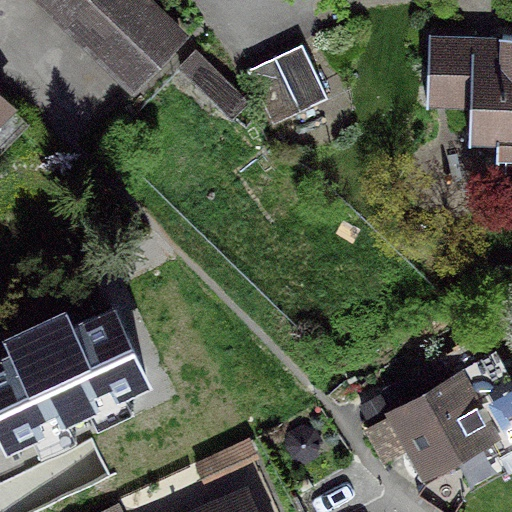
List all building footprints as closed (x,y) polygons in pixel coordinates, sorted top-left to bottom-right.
[(182,37),(142,0),(44,0),(134,88),(182,37)] [(470,138),(497,140),(498,179),(511,179),(511,34),(502,34),(501,60),(475,58),(476,36),(429,35),(427,102),(471,103),(470,138)] [(302,42),(248,68),(273,121),(328,96),(302,42)] [(0,147),(26,122),(0,96),(0,147)] [(20,349),(0,358),(0,420),(8,437),(145,373),(113,306),(71,325),(64,310),(14,335),(20,349)] [(451,373),(453,377),(370,427),(386,456),(411,442),(426,467),(488,431),(501,453),(511,446),(511,383),(492,349),(451,373)] [(250,511),(243,496),(209,511),(250,511)]
